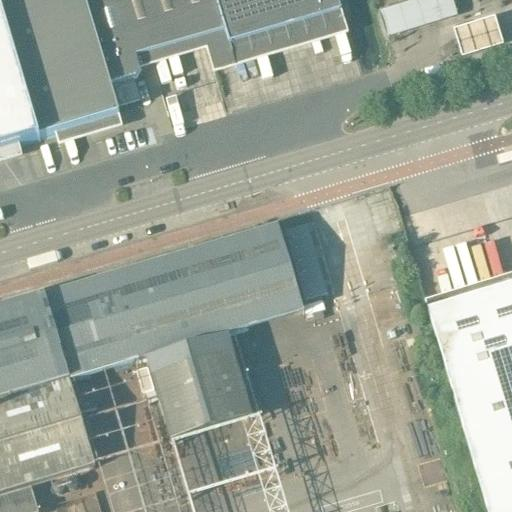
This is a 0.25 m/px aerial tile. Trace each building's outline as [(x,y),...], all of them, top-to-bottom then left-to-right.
[(0,0),(0,9),(39,142),(56,137),(119,118),(116,108),(137,101),(131,81),(134,80),(139,72),(136,61),(150,57),(203,41),(225,35),(228,47),(339,14),(341,14),(337,0),(0,0)] [(451,0),(435,0),(443,23),(457,19),(451,0)] [(0,153),(19,148),(28,146),(39,142),(0,9),(0,153)] [(495,19),(453,32),(458,50),(461,61),(503,46),(499,32),(495,19)] [(307,227),(284,234),(305,302),(327,295),(307,227)] [(278,231),(0,313),(0,497),(95,470),(79,416),(98,410),(90,384),(71,390),(70,386),(146,363),(171,447),(252,423),(227,337),(303,315),(278,231)] [(487,511),(511,511),(511,289),(428,315),(487,511)] [(0,511),(37,511),(31,492),(0,501),(0,511)]
